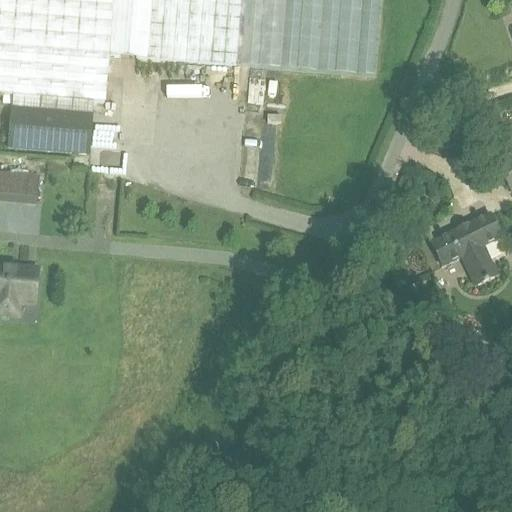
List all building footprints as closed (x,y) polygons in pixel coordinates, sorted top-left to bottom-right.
[(0,0),(0,90),(107,99),(110,52),(149,54),(238,62),(377,72),(382,0),(0,0)] [(6,150),(90,157),(92,116),(9,109),(6,150)] [(511,160),(498,167),(511,196),(511,160)] [(34,202),(36,177),(26,176),(24,201),(34,202)] [(430,244),(442,268),(460,259),(474,288),(496,277),(482,248),(501,239),(489,215),(430,244)] [(0,316),(18,318),(19,303),(35,304),(37,271),(12,269),(12,262),(0,261),(0,316)] [(31,327),(46,332),(50,319),(35,314),(31,327)] [(504,387),(511,385),(511,384),(511,375),(509,372),(502,374),(499,381),(504,387)]
